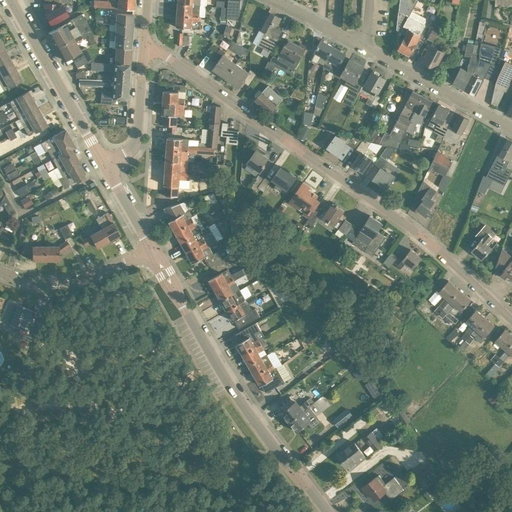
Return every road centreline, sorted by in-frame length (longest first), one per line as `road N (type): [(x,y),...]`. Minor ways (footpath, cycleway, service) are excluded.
road 1 (residential): [(511,316),(426,238),(144,41)]
road 2 (tertiary): [(324,511),(234,392),(151,252)]
road 3 (tertiary): [(106,168),(10,0)]
road 4 (residential): [(511,130),(364,50)]
road 5 (residential): [(151,252),(54,286),(0,272)]
road 6 (residential): [(106,168),(136,138),(144,41)]
